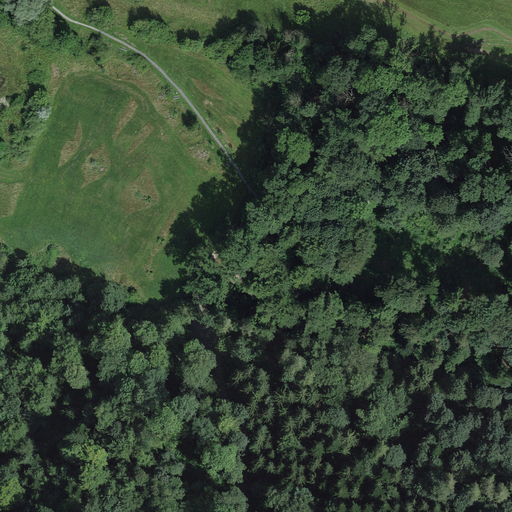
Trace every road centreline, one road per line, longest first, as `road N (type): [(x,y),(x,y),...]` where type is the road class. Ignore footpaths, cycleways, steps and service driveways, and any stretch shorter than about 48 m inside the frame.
road 1 (track): [(511,480),(420,480),(394,472),(256,348),(215,345)]
road 2 (track): [(45,0),(135,50),(171,80),(265,208)]
road 3 (track): [(0,467),(215,345)]
road 4 (track): [(215,345),(246,511)]
